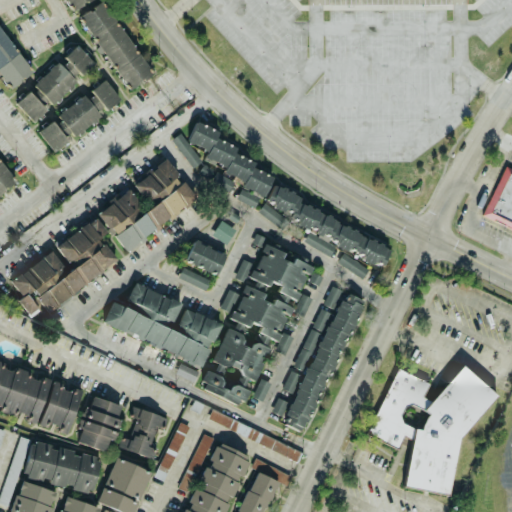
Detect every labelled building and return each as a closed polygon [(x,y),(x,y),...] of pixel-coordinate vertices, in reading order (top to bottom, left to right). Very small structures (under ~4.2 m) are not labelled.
[(88,0),(62,0),(68,10),(88,0)] [(151,73),(102,0),(100,0),(78,15),(127,89),(151,73)] [(0,76),(8,88),(31,71),(0,29),(0,76)] [(80,75),(93,62),(76,44),(63,56),(80,75)] [(75,81),(56,61),(32,84),(51,104),(75,81)] [(104,110),(119,98),(103,78),(88,90),(104,110)] [(45,108),(28,90),(14,102),(32,121),(45,108)] [(35,128),(51,151),(66,141),(58,129),(64,125),(72,135),(99,117),(84,95),(35,128)] [(257,207),(270,174),(251,167),(254,161),(233,152),(235,146),(213,137),(217,129),(195,120),(186,141),(207,150),(204,157),(224,165),(222,172),(242,180),(235,199),(257,207)] [(200,160),(180,134),(171,141),(192,167),(200,160)] [(96,211),(123,250),(194,198),(166,158),(132,182),(149,206),(143,210),(127,189),(96,211)] [(0,191),(14,181),(0,162),(0,191)] [(511,170),(503,166),(481,216),(511,229),(511,170)] [(390,247),(297,202),(300,196),(273,183),(263,204),(309,227),(302,241),(329,255),(335,243),(362,257),(360,259),(372,264),(374,260),(381,264),(390,247)] [(256,212),(280,227),(286,217),(262,202),(256,212)] [(8,279),(21,296),(16,299),(28,315),(42,305),(46,311),(116,260),(98,236),(105,231),(94,216),(8,279)] [(215,275),(225,254),(192,239),(182,259),(215,275)] [(203,378),(202,390),(228,400),(246,401),(267,347),(284,354),(291,336),(282,332),(279,332),(280,328),(282,322),(283,312),(289,314),(295,298),(298,294),(288,285),(298,286),(308,275),(312,265),(293,258),(289,262),(279,258),(282,251),(262,243),(249,277),(253,279),(253,285),(243,284),(229,318),(233,321),(218,338),(203,378)] [(367,266),(340,253),(336,263),(362,276),(367,266)] [(210,279),(182,266),(177,277),(205,290),(210,279)] [(218,322),(183,308),(181,312),(177,310),(180,301),(132,282),(123,306),(110,300),(101,324),(202,364),(218,322)] [(236,292),(226,289),(219,308),(229,312),(236,292)] [(302,432),(360,299),(340,290),(282,423),(302,432)] [(292,311),(303,315),(310,296),(300,292),(292,311)] [(192,380),(198,367),(191,364),(189,367),(179,362),(175,372),(192,380)] [(0,363),(0,405),(2,406),(1,408),(26,416),(25,420),(35,423),(36,422),(66,432),(80,389),(70,385),(69,386),(0,363)] [(447,493),(456,441),(494,393),(459,365),(429,402),(423,397),(426,378),(394,372),(385,383),(381,406),(369,422),(367,430),(385,444),(396,446),(403,436),(411,437),(402,486),(447,493)] [(270,382),(260,377),(250,396),(260,400),(270,382)] [(107,451),(117,417),(116,417),(120,404),(92,396),(89,407),(84,405),(74,441),(107,451)] [(286,401),(276,397),(268,415),(278,419),(286,401)] [(120,447),(152,458),(155,448),(148,446),(155,424),(163,427),(166,417),(133,406),(120,447)] [(207,419),(295,460),(300,450),(211,409),(207,419)] [(211,437),(202,433),(185,471),(194,476),(211,437)] [(28,438),(18,435),(0,494),(0,503),(8,506),(28,438)] [(11,511),(48,511),(50,506),(52,506),(56,485),(90,492),(98,456),(79,452),(27,440),(11,511)] [(180,511),(220,511),(225,502),(229,503),(247,455),(215,442),(206,465),(202,464),(185,508),(183,507),(180,511)] [(96,502),(106,505),(103,511),(133,511),(149,470),(112,457),(96,502)] [(260,511),(279,468),(254,458),(250,468),(254,469),(235,511),(260,511)] [(57,511),(95,511),(98,506),(63,495),(57,511)]
